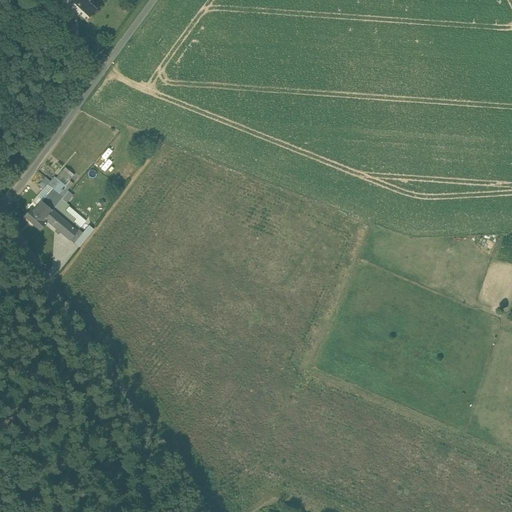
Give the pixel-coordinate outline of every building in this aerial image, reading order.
[(102,3),(99,0),(72,0),(90,16),(102,3)] [(76,153),(49,186),(52,188),(59,193),(62,190),(85,161),(76,153)] [(48,185),(43,180),(39,185),(44,189),(48,185)] [(59,193),(52,188),(47,195),(46,195),(41,201),(52,210),(57,204),(65,195),(62,192),(63,190),(62,190),(59,193)] [(52,210),(41,201),(32,212),(29,210),(24,216),(40,230),(48,221),(46,219),(52,210)] [(75,219),(57,204),(52,210),(46,219),(48,221),(69,240),(69,239),(78,229),(79,228),(73,222),(75,219)] [(78,229),(69,239),(74,244),(83,233),(78,229)]
